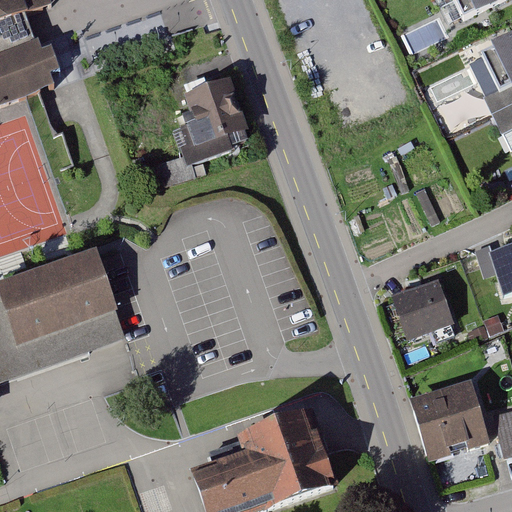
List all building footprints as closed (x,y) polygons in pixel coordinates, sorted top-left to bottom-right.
[(0,0),(0,109),(55,90),(29,17),(52,9),(48,0),(0,0)] [(505,0),(455,0),(470,29),(510,9),(505,0)] [(511,43),(488,55),(505,88),(487,97),(506,134),(511,130),(511,43)] [(173,102),(197,173),(261,151),(236,80),(173,102)] [(430,226),(451,222),(444,189),(423,193),(430,226)] [(511,253),(492,260),(504,300),(511,297),(511,253)] [(0,387),(125,345),(97,263),(0,296),(0,387)] [(439,289),(391,306),(406,346),(453,328),(439,289)] [(473,389),(415,406),(431,464),(490,447),(473,389)] [(511,416),(497,419),(505,458),(511,456),(511,416)] [(244,464),(195,480),(205,511),(282,511),(338,494),(313,419),(238,444),(244,464)]
